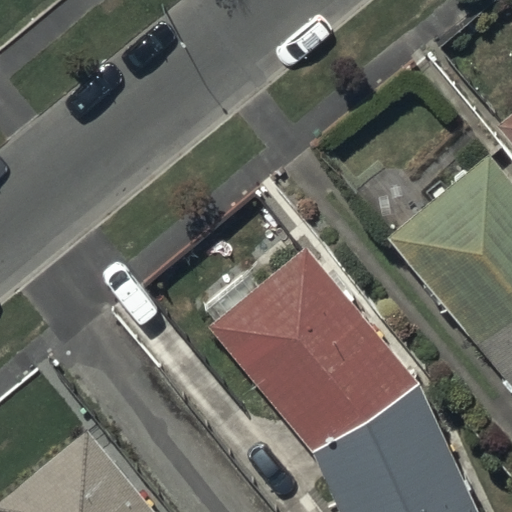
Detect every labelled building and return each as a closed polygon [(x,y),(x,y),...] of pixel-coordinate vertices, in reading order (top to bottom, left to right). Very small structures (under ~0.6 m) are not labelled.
[(511,102),(493,118),(511,141),(511,102)] [(511,178),(484,145),(382,231),(511,392),(511,178)] [(297,241),(205,315),(304,438),(413,372),(297,241)] [(476,511),(413,372),(304,438),(337,511),(476,511)] [(156,511),(83,422),(0,488),(0,511),(156,511)]
